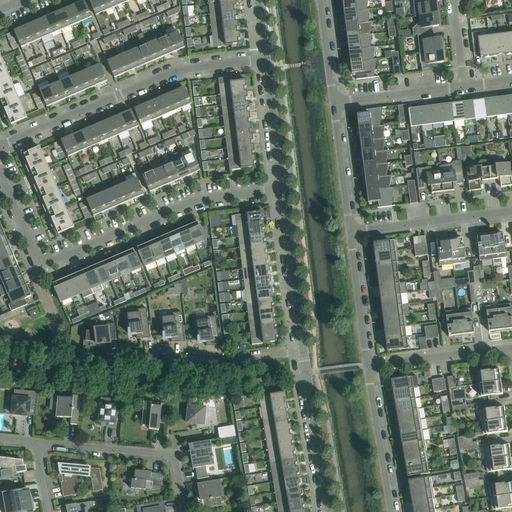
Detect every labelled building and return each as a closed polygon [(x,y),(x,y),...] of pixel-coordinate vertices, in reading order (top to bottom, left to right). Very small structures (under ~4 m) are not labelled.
[(106,11),(100,0),(88,0),(95,16),(106,11)] [(116,7),(112,0),(100,0),(106,11),(116,7)] [(233,1),(210,4),(211,15),(234,12),(234,11),(234,8),(236,7),(235,1),(235,0),(233,1)] [(365,10),(366,0),(341,0),(343,11),(356,10),(356,11),(370,10),(370,9),(365,10)] [(425,0),(412,0),(413,6),(415,17),(420,17),(439,14),(439,2),(426,4),(425,0)] [(91,18),(84,2),(74,6),(81,22),(91,18)] [(81,22),(74,6),(64,10),(71,26),(81,22)] [(71,26),(64,10),(54,14),(61,31),(71,26)] [(367,23),(368,10),(370,10),(356,11),(356,10),(343,11),(345,24),(357,22),(357,24),(371,22),(367,23)] [(234,12),(211,15),(213,25),(235,22),(235,18),(237,18),(236,11),(234,11),(234,12)] [(61,31),(54,14),(44,19),(51,35),(61,31)] [(440,23),(439,14),(420,17),(420,22),(412,29),(413,36),(417,35),(430,34),(429,28),(439,26),(438,24),(440,23)] [(51,35),(44,19),(34,23),(41,39),(51,35)] [(235,22),(213,25),(214,36),(237,33),(236,29),(239,29),(238,22),(235,22)] [(368,35),(370,23),(371,23),(371,22),(357,24),(357,22),(345,24),(346,36),(359,35),(359,36),(373,35),(373,34),(368,35)] [(41,39),(34,23),(24,27),(31,43),(41,39)] [(31,43),(24,27),(14,32),(21,48),(31,43)] [(184,48),(177,32),(167,36),(174,52),(184,48)] [(237,33),(214,36),(215,47),(239,44),(238,40),(240,40),(239,33),(239,32),(237,33)] [(491,57),(488,36),(478,37),(478,32),(471,33),(473,54),(479,53),(480,59),(481,59),(480,57),(484,57),(484,58),(491,57)] [(511,54),(511,50),(510,33),(499,34),(502,55),(505,54),(505,55),(511,54)] [(444,50),(443,38),(431,40),(430,34),(417,35),(418,42),(423,42),(424,53),(444,50)] [(502,55),(499,34),(488,36),(491,57),(498,56),(498,55),(502,55)] [(368,48),(370,35),(373,35),(359,36),(359,35),(346,36),(348,49),(360,47),(361,49),(374,47),(368,48)] [(174,52),(167,36),(157,41),(164,57),(174,52)] [(164,57),(157,41),(147,45),(154,61),(164,57)] [(154,61),(147,45),(137,49),(144,65),(154,61)] [(371,60),(373,48),(374,48),(374,47),(361,49),(360,47),(348,49),(349,61),(362,60),(362,61),(376,60),(376,59),(371,60)] [(144,65),(137,49),(127,53),(134,69),(144,65)] [(443,60),(444,60),(444,50),(424,53),(419,53),(421,65),(422,72),(434,70),(434,64),(443,63),(443,60)] [(134,69),(127,53),(117,58),(124,74),(134,69)] [(26,116),(0,55),(0,107),(9,128),(8,124),(26,116)] [(124,74),(117,58),(107,62),(114,78),(124,74)] [(362,60),(349,61),(351,74),(355,74),(356,79),(356,80),(378,77),(372,77),(374,60),(376,60),(362,61),(362,60)] [(107,81),(100,65),(89,70),(96,86),(107,81)] [(399,65),(392,66),(394,76),(401,75),(399,65)] [(96,86),(89,70),(80,74),(86,90),(96,86)] [(86,90),(80,74),(70,78),(77,94),(86,90)] [(219,79),(218,79),(219,84),(220,84),(221,95),(244,92),(244,88),(246,88),(245,81),(244,81),(243,76),(219,79)] [(77,94),(70,78),(60,82),(67,98),(77,94)] [(67,98),(60,82),(50,87),(57,103),(67,98)] [(57,103),(50,87),(39,91),(46,107),(57,103)] [(191,104),(184,88),(174,92),(181,109),(191,104)] [(181,109),(174,92),(164,97),(171,113),(181,109)] [(244,92),(221,95),(223,106),(246,103),(245,99),(247,99),(247,92),(246,92),(244,92)] [(171,113),(164,97),(154,101),(161,117),(171,113)] [(507,115),(505,98),(494,99),(496,116),(507,115)] [(496,116),(494,99),(483,100),(486,118),(496,116)] [(486,118),(483,100),(473,102),(475,119),(486,118)] [(161,117),(154,101),(144,105),(151,121),(161,117)] [(246,103),(223,106),(224,116),(247,114),(247,113),(246,110),(249,109),(248,102),(246,103)] [(475,119),(473,102),(462,103),(464,120),(475,119)] [(465,126),(464,120),(462,103),(451,105),(453,122),(454,127),(465,126)] [(151,121),(144,105),(134,110),(141,126),(151,121)] [(453,122),(451,105),(441,106),(443,123),(453,122)] [(443,123),(441,106),(430,107),(432,125),(443,123)] [(378,127),(381,109),(386,108),(386,107),(365,110),(365,111),(368,110),(368,113),(356,115),(358,128),(370,126),(371,128),(384,126),(378,127)] [(432,125),(430,107),(419,109),(421,126),(432,125)] [(421,126),(419,109),(408,110),(410,127),(421,126)] [(138,127),(131,111),(121,115),(128,131),(138,127)] [(247,114),(224,116),(226,127),(248,124),(248,120),(250,120),(249,113),(247,113),(247,114)] [(128,131),(121,115),(111,120),(118,136),(128,131)] [(118,136),(111,120),(101,124),(108,140),(118,136)] [(108,140),(101,124),(91,128),(98,144),(108,140)] [(248,124),(226,127),(227,138),(250,135),(249,131),(251,131),(251,124),(248,124)] [(381,139),(383,127),(384,126),(371,128),(370,126),(358,128),(359,140),(372,139),(372,140),(386,139),(386,138),(381,139)] [(98,144),(91,128),(81,132),(88,148),(98,144)] [(88,148),(81,132),(71,137),(78,153),(88,148)] [(250,135),(227,138),(228,149),(251,146),(251,145),(251,142),(253,142),(252,135),(252,134),(250,135)] [(78,153),(71,137),(61,141),(68,157),(78,153)] [(381,152),(383,139),(386,139),(372,140),(372,139),(359,140),(361,153),(373,151),(374,153),(387,151),(381,152)] [(251,146),(228,149),(230,159),(252,156),(252,153),(254,152),(253,145),(251,145),(251,146)] [(73,225),(40,150),(22,158),(20,153),(20,154),(56,238),(56,237),(54,233),(73,225)] [(385,164),(386,152),(387,151),(374,153),(373,151),(361,153),(363,165),(375,164),(375,165),(389,164),(389,163),(385,164)] [(200,171),(193,155),(183,159),(190,175),(200,171)] [(252,156),(230,159),(231,171),(254,168),(254,163),(256,163),(255,156),(252,156)] [(511,177),(510,163),(501,164),(500,158),(487,160),(489,180),(497,179),(497,178),(499,178),(501,187),(511,185),(511,177)] [(190,175),(183,159),(173,163),(180,180),(190,175)] [(489,180),(487,160),(480,160),(475,167),(466,168),(468,182),(469,191),(481,190),(479,180),(481,180),(482,181),(489,180)] [(463,184),(461,161),(452,162),(450,165),(439,166),(440,172),(443,195),(451,194),(450,191),(454,191),(453,185),(463,184)] [(180,180),(173,163),(163,168),(170,184),(180,180)] [(385,177),(386,164),(389,164),(375,165),(375,164),(363,165),(364,178),(377,176),(377,178),(391,176),(385,177)] [(170,184),(163,168),(153,172),(160,188),(170,184)] [(440,172),(431,174),(430,168),(416,169),(418,189),(426,188),(426,187),(431,186),(431,194),(435,193),(435,196),(443,195),(440,172)] [(160,188),(153,172),(143,176),(149,192),(160,188)] [(388,189),(389,177),(391,176),(377,178),(377,176),(364,178),(366,190),(378,189),(378,190),(392,189),(392,188),(388,189)] [(144,195),(137,179),(126,183),(133,199),(144,195)] [(133,199),(126,183),(116,188),(123,204),(133,199)] [(123,204),(116,188),(107,192),(113,208),(123,204)] [(390,206),(392,189),(378,190),(378,189),(366,190),(367,203),(379,202),(380,207),(377,208),(394,206),(390,206)] [(113,208),(107,192),(97,196),(103,212),(113,208)] [(103,212),(97,196),(86,200),(93,217),(103,212)] [(262,212),(237,215),(238,226),(261,223),(260,220),(263,219),(262,212)] [(205,240),(197,222),(187,226),(195,245),(205,240)] [(261,223),(238,226),(239,236),(262,234),(262,230),(264,230),(263,223),(261,223)] [(195,245),(187,226),(177,231),(185,249),(195,245)] [(185,249),(177,231),(167,235),(175,253),(185,249)] [(505,253),(502,233),(496,234),(496,232),(489,233),(492,260),(493,266),(499,265),(501,264),(502,262),(501,259),(506,258),(505,253)] [(492,260),(489,233),(482,234),(482,236),(476,237),(479,256),(479,261),(492,260)] [(262,234),(239,236),(241,247),(264,244),(263,241),(265,241),(264,234),(262,234)] [(175,253),(167,235),(157,239),(165,258),(175,253)] [(0,250),(9,246),(5,236),(0,238),(0,250)] [(427,256),(425,236),(419,237),(421,256),(427,256)] [(421,256),(419,237),(412,238),(415,257),(421,256)] [(465,258),(462,238),(456,239),(456,237),(449,238),(452,265),(465,263),(465,258)] [(452,265),(449,238),(442,239),(442,241),(436,242),(439,261),(439,266),(452,265)] [(165,258),(157,239),(147,244),(155,262),(165,258)] [(394,240),(373,243),(373,248),(375,248),(376,254),(397,251),(395,240),(394,240)] [(155,262),(147,244),(136,248),(144,266),(155,262)] [(264,244),(241,247),(242,258),(265,255),(264,252),(267,252),(266,244),(264,245),(264,244)] [(0,262),(14,256),(9,246),(0,250),(0,262)] [(141,268),(133,249),(123,254),(131,272),(141,268)] [(376,254),(374,254),(375,259),(376,258),(377,264),(377,265),(396,262),(398,262),(397,251),(376,254)] [(131,272),(123,254),(113,258),(121,276),(131,272)] [(265,255),(242,258),(244,269),(266,266),(266,262),(268,262),(267,255),(265,255)] [(0,273),(18,266),(14,256),(0,262),(0,273)] [(121,276),(113,258),(103,262),(111,281),(121,276)] [(111,281),(103,262),(93,267),(101,285),(111,281)] [(398,273),(396,262),(377,265),(377,264),(375,265),(376,269),(378,269),(378,275),(398,273)] [(22,276),(18,266),(0,273),(0,275),(4,284),(22,276)] [(266,266),(244,269),(245,280),(268,277),(267,273),(269,273),(269,266),(266,266)] [(481,284),(479,266),(473,267),(473,271),(475,285),(481,284)] [(93,267),(83,271),(93,295),(103,291),(101,285),(93,267)] [(195,272),(193,268),(192,267),(182,271),(185,276),(195,272)] [(83,271),(73,275),(81,294),(83,299),(93,295),(83,271)] [(473,271),(467,272),(469,286),(475,285),(473,271)] [(441,289),(439,272),(433,272),(434,282),(435,290),(441,289)] [(399,284),(398,273),(378,275),(377,275),(377,280),(379,280),(380,286),(399,284)] [(81,294),(73,275),(63,279),(71,298),(81,294)] [(22,276),(4,284),(0,285),(0,291),(2,296),(8,294),(26,286),(22,276)] [(268,277),(245,280),(246,291),(269,288),(269,284),(271,284),(270,277),(270,276),(268,277)] [(71,298),(63,279),(53,284),(61,302),(71,298)] [(405,283),(399,284),(380,286),(378,286),(379,291),(380,291),(381,296),(381,297),(401,294),(406,294),(405,283)] [(481,284),(475,285),(477,303),(484,302),(482,290),(496,289),(495,283),(481,284)] [(477,303),(475,285),(469,286),(471,304),(477,303)] [(31,296),(26,286),(8,294),(12,304),(9,305),(11,312),(27,305),(24,299),(31,296)] [(269,288),(246,291),(248,302),(270,299),(270,298),(270,295),(272,294),(271,288),(271,287),(269,288)] [(443,303),(441,289),(435,290),(436,298),(437,304),(443,303)] [(131,299),(141,295),(139,291),(129,296),(131,299)] [(402,305),(401,294),(381,297),(381,296),(379,297),(380,302),(382,301),(383,307),(383,308),(402,305)] [(121,304),(131,299),(129,296),(119,300),(121,304)] [(270,299),(248,302),(249,312),(272,310),(272,309),(271,305),(274,305),(273,298),(270,298),(270,299)] [(408,304),(402,305),(383,308),(383,307),(381,308),(381,312),(383,312),(384,318),(405,316),(414,315),(414,310),(409,311),(408,304)] [(506,304),(498,305),(499,310),(501,332),(509,331),(508,329),(511,328),(511,311),(511,309),(511,304),(506,304)] [(501,332),(499,310),(491,311),(490,306),(485,307),(486,312),(488,332),(494,331),(494,333),(501,332)] [(146,327),(146,323),(148,322),(146,308),(136,310),(136,313),(127,314),(130,336),(136,335),(136,339),(150,339),(149,326),(146,327)] [(272,310),(249,312),(250,323),(273,320),(273,316),(275,316),(274,309),(272,309),(272,310)] [(474,334),(471,314),(472,314),(471,309),(466,309),(466,314),(459,315),(461,337),(468,336),(468,334),(474,334)] [(39,315),(37,310),(30,313),(32,318),(39,315)] [(458,310),(445,312),(445,317),(446,317),(448,337),(454,336),(454,338),(461,337),(459,315),(458,310)] [(181,331),(181,326),(183,326),(181,312),(171,314),(171,317),(162,318),(164,339),(171,339),(171,343),(185,343),(183,330),(181,331)] [(218,330),(216,316),(205,317),(206,321),(196,322),(199,343),(206,342),(206,346),(220,346),(218,334),(216,334),(216,330),(218,330)] [(406,326),(405,316),(384,318),(382,318),(383,323),(384,323),(385,329),(405,327),(406,326)] [(273,320),(250,323),(252,334),(275,331),(274,330),(274,327),(276,327),(275,320),(275,319),(273,320)] [(102,348),(103,342),(117,340),(115,324),(103,325),(103,328),(94,329),(95,332),(86,331),(86,336),(84,336),(83,345),(89,346),(102,348)] [(406,337),(405,327),(385,329),(383,329),(384,334),(386,334),(387,339),(387,340),(406,337)] [(275,331),(252,334),(253,345),(276,342),(276,338),(278,337),(277,331),(277,330),(274,330),(275,331)] [(407,349),(406,337),(387,340),(387,339),(385,340),(385,344),(387,344),(388,350),(386,350),(386,351),(407,349)] [(500,382),(499,369),(475,373),(476,385),(500,382)] [(411,377),(390,381),(391,385),(393,385),(394,391),(413,388),(418,387),(416,376),(411,377)] [(456,390),(455,387),(454,376),(446,377),(449,391),(456,390)] [(446,391),(444,378),(437,379),(440,392),(446,391)] [(440,392),(437,379),(431,380),(433,393),(440,392)] [(502,394),(500,382),(476,385),(478,397),(502,394)] [(466,405),(464,386),(455,387),(456,390),(449,391),(451,407),(466,405)] [(415,399),(413,388),(394,391),(392,391),(393,396),(395,396),(396,402),(415,399)] [(100,405),(99,422),(115,423),(116,414),(123,414),(124,401),(125,390),(120,390),(120,400),(108,399),(101,398),(100,405)] [(34,416),(35,407),(37,393),(14,391),(12,415),(28,416),(34,416)] [(285,392),(260,397),(262,408),(284,404),(284,400),(286,400),(285,392)] [(78,425),(80,397),(73,396),(72,399),(57,398),(57,400),(50,399),(49,410),(56,411),(55,417),(70,419),(70,425),(78,425)] [(448,404),(447,396),(440,398),(441,405),(448,404)] [(417,409),(415,399),(396,402),(394,402),(395,407),(397,406),(397,412),(398,413),(417,409)] [(166,425),(168,405),(161,404),(160,407),(151,406),(152,403),(144,402),(142,426),(149,427),(148,430),(158,430),(159,424),(166,425)] [(284,404),(262,408),(264,419),(286,415),(286,414),(286,411),(288,410),(287,403),(284,404)] [(449,412),(448,404),(441,405),(443,413),(449,412)] [(467,412),(466,405),(451,407),(453,414),(467,412)] [(217,425),(214,410),(205,409),(205,408),(188,406),(187,423),(197,424),(198,429),(217,426),(217,425)] [(505,419),(503,407),(480,410),(481,422),(505,419)] [(421,420),(419,409),(419,408),(417,409),(398,413),(397,412),(396,412),(397,417),(398,417),(399,423),(421,420)] [(286,415),(264,419),(266,429),(288,425),(287,421),(290,421),(289,414),(286,414),(286,415)] [(455,425),(453,417),(446,418),(448,426),(455,425)] [(506,432),(505,419),(481,422),(483,435),(506,432)] [(422,430),(421,420),(399,423),(398,423),(398,428),(400,428),(401,434),(422,430)] [(288,425),(266,429),(267,440),(290,436),(289,432),(292,432),(290,425),(290,424),(288,425)] [(456,433),(455,425),(448,426),(449,434),(456,433)] [(235,437),(234,426),(217,429),(219,439),(222,439),(235,437)] [(424,441),(422,430),(401,434),(399,434),(400,439),(402,438),(403,444),(403,445),(424,441)] [(290,436),(267,440),(269,450),(292,446),(291,443),(293,442),(292,435),(290,436)] [(472,443),(471,436),(457,438),(458,445),(472,443)] [(236,444),(235,437),(222,439),(224,446),(236,444)] [(455,447),(454,439),(447,440),(448,448),(455,447)] [(426,452),(424,441),(403,445),(403,444),(401,445),(402,449),(404,449),(405,455),(426,452)] [(214,458),(213,456),(212,456),(211,448),(213,448),(206,449),(205,442),(206,442),(191,444),(191,445),(192,451),(188,452),(190,452),(193,470),(193,469),(196,468),(197,479),(207,478),(205,467),(214,465),(213,459),(214,458)] [(477,449),(476,442),(472,443),(458,445),(459,452),(477,449)] [(510,457),(508,445),(484,448),(486,460),(510,457)] [(292,446),(269,450),(271,461),(294,457),(293,457),(293,453),(295,453),(294,446),(292,446)] [(457,455),(455,447),(448,448),(450,456),(457,455)] [(428,463),(426,452),(405,455),(403,455),(404,460),(406,460),(407,466),(426,463),(428,463)] [(294,457),(271,461),(273,472),(295,468),(295,467),(295,464),(297,464),(296,457),(296,456),(293,457),(294,457)] [(511,470),(510,457),(486,460),(488,473),(511,470)] [(0,476),(25,472),(23,461),(0,458),(0,476)] [(79,483),(80,475),(91,476),(94,491),(92,492),(103,491),(99,469),(87,468),(88,467),(81,466),(81,464),(72,463),(72,466),(70,465),(58,464),(59,475),(61,475),(63,482),(61,483),(63,497),(80,494),(78,494),(78,492),(77,483),(79,483)] [(428,474),(426,463),(407,466),(405,466),(406,471),(407,470),(408,476),(407,476),(407,477),(428,474)] [(295,468),(273,472),(275,482),(297,478),(296,475),(299,474),(298,467),(295,467),(295,468)] [(161,489),(159,474),(151,473),(151,472),(135,471),(134,480),(131,480),(131,489),(146,490),(146,492),(161,489)] [(479,480),(478,473),(463,475),(464,482),(479,480)] [(432,488),(430,477),(407,481),(408,486),(410,486),(411,491),(411,492),(432,488)] [(297,478),(275,482),(276,493),(299,489),(298,485),(301,485),(299,478),(297,478)] [(222,497),(219,481),(222,480),(195,484),(195,485),(197,484),(199,491),(196,491),(199,510),(222,506),(220,497),(222,497)] [(479,487),(479,480),(464,482),(465,489),(479,487)] [(511,495),(511,482),(489,486),(491,498),(511,495)] [(463,494),(462,486),(455,487),(456,495),(463,494)] [(34,509),(33,502),(32,498),(31,496),(29,496),(28,490),(20,491),(19,488),(0,490),(0,501),(1,504),(1,505),(2,507),(2,509),(3,511),(30,511),(31,511),(31,510),(34,509)] [(299,489),(276,493),(278,504),(301,500),(301,499),(300,496),(302,496),(301,489),(301,488),(299,489)] [(434,499),(432,488),(411,492),(411,491),(409,492),(410,497),(412,496),(413,502),(432,499),(432,500),(434,499)] [(465,502),(463,494),(456,495),(458,503),(465,502)] [(511,507),(511,495),(491,498),(492,510),(511,507)] [(301,500),(278,504),(279,511),(293,511),(303,510),(302,507),(304,506),(303,499),(301,499),(301,500)] [(421,511),(434,510),(432,500),(432,499),(413,502),(411,502),(412,507),(414,507),(414,511),(421,511)] [(160,511),(161,511),(165,510),(164,502),(165,502),(165,501),(137,506),(137,511),(160,511)] [(94,511),(92,502),(73,505),(65,506),(65,509),(65,511),(94,511)]
